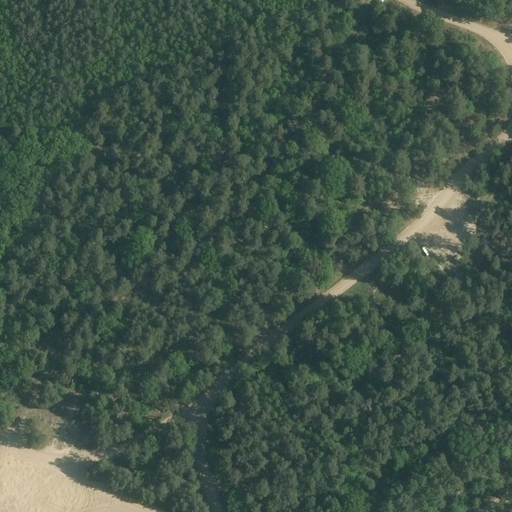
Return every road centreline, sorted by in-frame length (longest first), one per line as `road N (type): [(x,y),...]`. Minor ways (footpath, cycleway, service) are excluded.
road 1 (track): [(511,130),(415,227),(201,399),(202,461),(217,511)]
road 2 (track): [(0,333),(109,220),(301,130),(368,0)]
road 3 (track): [(11,440),(76,328),(110,302),(138,298),(277,335)]
road 4 (track): [(46,136),(139,87),(352,0)]
road 5 (track): [(195,174),(172,161),(0,129)]
road 6 (track): [(0,434),(152,511)]
road 7 (track): [(61,467),(141,438),(201,399)]
road 8 (track): [(143,300),(184,181)]
